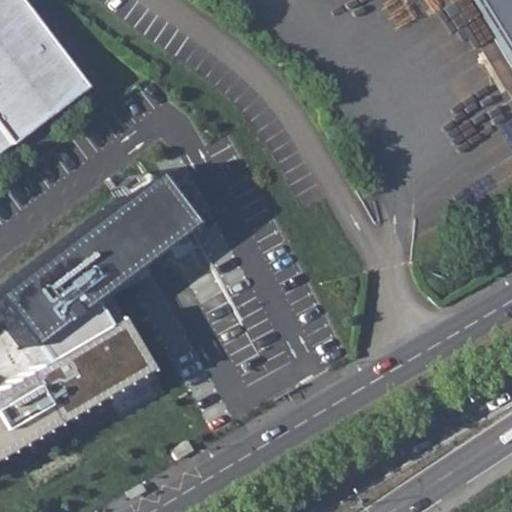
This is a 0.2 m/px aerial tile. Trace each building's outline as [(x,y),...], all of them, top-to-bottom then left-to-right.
[(0,0),(0,145),(77,86),(12,0),(0,0)] [(511,101),(449,0),(403,0),(364,24),(386,61),(384,62),(436,146),(511,101)] [(511,0),(470,0),(511,66),(511,0)] [(0,291),(0,303),(42,360),(105,325),(89,301),(193,223),(157,175),(0,291)] [(42,360),(0,384),(0,452),(140,371),(111,321),(105,325),(42,360)] [(148,478),(134,486),(138,492),(151,484),(148,478)]
